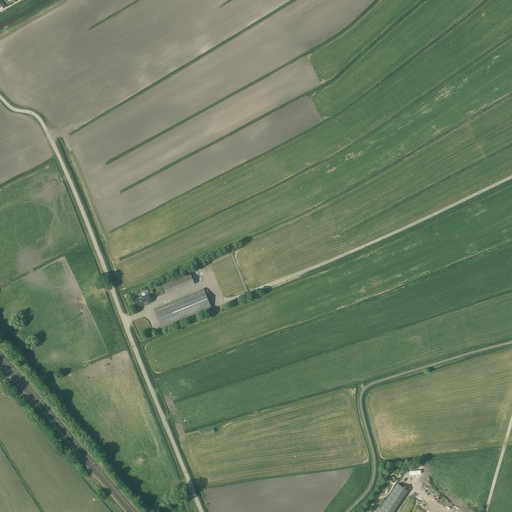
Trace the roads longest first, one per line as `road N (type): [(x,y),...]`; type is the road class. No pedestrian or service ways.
road 1 (unclassified): [(201,511),(79,202),(33,113)]
road 2 (track): [(511,178),(225,301)]
road 3 (unclassified): [(346,511),(373,477),(360,408),(366,386),(511,341)]
